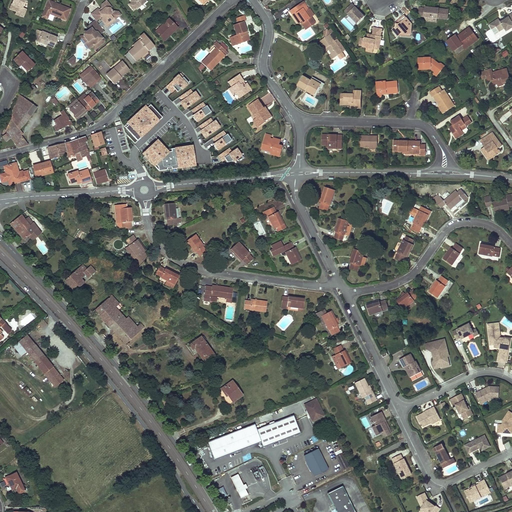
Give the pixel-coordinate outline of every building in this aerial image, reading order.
[(13,0),(9,9),(16,12),(20,14),(23,8),(25,0),(13,0)] [(66,20),(70,9),(58,4),(58,6),(52,4),(53,2),(48,0),(43,14),(48,16),(49,14),(66,20)] [(129,0),(132,2),(129,4),(133,10),(136,8),(137,9),(146,2),(144,0),(129,0)] [(98,9),(91,15),(96,21),(100,18),(105,24),(113,18),(116,19),(120,15),(118,12),(112,11),(110,8),(111,7),(106,1),(102,4),(101,8),(103,10),(100,12),(99,10),(98,9)] [(303,2),(296,7),(299,11),(297,12),(293,15),(296,20),(300,17),(307,29),(316,23),(311,17),(314,15),(310,9),(309,10),(303,2)] [(358,11),(351,4),(344,11),(357,24),(364,17),(360,13),(359,14),(358,12),(358,11)] [(419,16),(448,20),(449,10),(434,8),(425,7),(425,8),(420,8),(419,16)] [(20,14),(16,12),(15,14),(23,17),(26,9),(23,8),(20,14)] [(499,19),(489,25),(493,30),(497,27),(500,32),(505,29),(507,31),(511,28),(511,12),(508,15),(509,17),(506,18),(505,17),(503,19),(504,20),(501,22),(500,21),(499,19)] [(396,24),(396,27),(393,29),(398,35),(400,33),(411,34),(412,24),(404,16),(398,21),(400,23),(399,25),(396,24)] [(300,17),(296,20),(299,24),(301,22),(306,30),(307,29),(300,17)] [(116,19),(113,18),(105,24),(107,27),(115,20),(116,19)] [(169,18),(155,31),(163,40),(169,34),(170,35),(178,27),(169,18)] [(96,21),(89,26),(91,27),(89,29),(90,31),(88,32),(85,32),(84,32),(84,36),(88,41),(85,44),(89,49),(92,47),(94,50),(104,42),(104,40),(100,34),(104,31),(96,21)] [(109,29),(112,32),(121,26),(119,22),(109,29)] [(243,22),(234,25),(237,35),(234,36),(237,45),(248,41),(245,33),(247,32),(243,22)] [(380,37),(382,29),(377,28),(373,28),(372,35),(371,35),(370,39),(367,39),(364,38),(364,39),(360,38),(359,46),(363,47),(362,48),(366,48),(373,50),(373,49),(379,50),(381,37),(380,37)] [(451,39),(447,42),(454,52),(462,46),(462,48),(463,47),(465,49),(470,46),(468,42),(475,37),(470,28),(459,35),(460,37),(457,39),(456,37),(455,36),(453,38),(453,37),(451,39)] [(326,37),(320,41),(325,49),(326,48),(328,47),(329,50),(335,58),(343,52),(342,52),(346,50),(340,42),(337,39),(335,41),(330,35),(331,34),(330,33),(328,29),(327,29),(323,32),(326,37)] [(51,34),(42,30),(36,45),(45,49),(46,45),(53,48),(55,43),(57,38),(50,35),(51,34)] [(154,45),(147,36),(145,34),(140,38),(141,39),(142,40),(134,47),(128,52),(129,52),(136,61),(142,56),(148,51),(154,45)] [(88,41),(84,36),(81,38),(81,42),(89,51),(92,52),(94,50),(92,47),(89,49),(85,44),(88,41)] [(475,37),(468,42),(470,46),(478,40),(475,37)] [(133,45),(134,47),(142,40),(141,39),(133,45)] [(216,48),(202,63),(210,71),(217,64),(215,63),(223,54),(222,53),(224,50),(217,43),(214,46),(216,48)] [(22,51),(13,60),(20,66),(21,65),(22,64),(29,71),(35,65),(22,51)] [(129,52),(126,55),(132,63),(136,61),(129,52)] [(223,54),(215,63),(217,64),(225,56),(223,54)] [(431,58),(424,58),(424,61),(418,61),(418,68),(430,67),(430,66),(431,66),(431,69),(435,71),(433,73),(437,76),(445,66),(442,64),(439,64),(433,59),(431,59),(431,58)] [(122,61),(106,75),(114,84),(122,77),(121,77),(119,75),(121,73),(121,74),(128,68),(122,61)] [(22,64),(21,65),(28,72),(29,71),(22,64)] [(130,70),(128,68),(121,74),(121,73),(119,75),(121,77),(130,70)] [(85,71),(79,77),(89,88),(95,82),(97,80),(101,77),(94,69),(90,72),(88,75),(85,71)] [(492,70),(485,72),(487,79),(492,78),(492,80),(494,85),(498,84),(498,86),(504,84),(503,82),(511,80),(507,69),(493,73),(492,70)] [(177,93),(188,84),(180,74),(169,83),(177,93)] [(238,75),(228,82),(232,87),(236,93),(238,92),(241,97),(246,94),(245,92),(250,89),(246,84),(245,85),(243,86),(241,84),(244,83),(238,75)] [(303,76),(298,85),(306,90),(307,88),(316,93),(321,84),(312,79),(311,80),(303,76)] [(386,81),(379,82),(380,88),(377,88),(378,97),(382,97),(382,94),(382,93),(389,92),(389,93),(399,92),(397,81),(386,82),(386,81)] [(439,87),(430,92),(433,97),(434,96),(436,95),(442,104),(440,105),(439,106),(444,113),(455,106),(444,90),(442,91),(439,87)] [(354,94),(343,93),(343,98),(341,98),(340,104),(345,104),(346,103),(351,103),(351,105),(350,108),(361,108),(362,91),(354,90),(354,94)] [(200,99),(195,91),(178,102),(184,110),(200,99)] [(93,92),(80,103),(87,111),(94,105),(100,100),(93,92)] [(442,104),(436,95),(434,96),(440,105),(442,104)] [(19,96),(6,130),(8,132),(3,136),(6,141),(11,137),(18,146),(19,147),(28,145),(27,143),(25,141),(21,135),(23,134),(20,129),(16,124),(21,119),(18,116),(28,102),(19,96)] [(258,100),(249,106),(257,118),(261,125),(266,122),(265,122),(270,119),(266,113),(265,113),(262,110),(264,108),(258,100)] [(82,115),(87,111),(80,103),(79,101),(70,109),(75,115),(74,116),(77,119),(82,115)] [(36,108),(28,102),(18,116),(21,119),(16,124),(20,129),(25,123),(36,108)] [(135,142),(163,117),(151,104),(123,130),(135,142)] [(210,113),(204,104),(191,114),(197,122),(210,113)] [(264,108),(262,110),(265,113),(266,113),(270,119),(272,117),(265,107),(264,108)] [(62,115),(51,122),(53,126),(54,126),(56,124),(60,129),(60,130),(64,128),(68,125),(69,127),(72,124),(63,110),(60,112),(62,115)] [(503,122),(511,115),(511,113),(510,111),(499,118),(503,122)] [(460,116),(451,122),(453,125),(454,127),(450,130),(455,137),(458,134),(460,136),(464,133),(462,130),(467,127),(466,126),(472,122),(468,116),(462,120),(460,116)] [(257,118),(253,120),(258,127),(261,125),(257,118)] [(220,128),(213,119),(198,129),(205,139),(220,128)] [(101,132),(91,136),(93,141),(99,140),(99,141),(103,140),(101,132)] [(493,133),(487,137),(488,139),(484,143),(487,146),(485,147),(481,150),(486,157),(490,155),(492,158),(501,152),(498,148),(502,145),(493,133)] [(229,143),(223,134),(211,143),(217,152),(229,143)] [(337,135),(322,134),(322,145),(326,145),(329,145),(329,147),(328,148),(337,148),(337,135)] [(378,136),(358,135),(358,146),(369,147),(377,147),(378,136)] [(85,137),(70,142),(73,151),(78,149),(78,148),(86,145),(85,143),(87,142),(85,137)] [(487,137),(480,141),(485,147),(487,146),(484,143),(488,139),(487,137)] [(271,139),(265,138),(261,149),(271,152),(270,154),(280,156),(283,146),(279,145),(281,140),(273,138),(273,140),(271,139)] [(99,140),(93,141),(95,148),(98,147),(98,146),(101,146),(104,145),(103,140),(99,141),(99,140)] [(154,169),(157,166),(158,172),(195,167),(192,147),(167,151),(156,140),(141,155),(154,169)] [(414,141),(394,141),(394,151),(404,151),(413,151),(413,153),(420,153),(421,145),(414,145),(414,141)] [(70,142),(49,147),(52,160),(59,157),(58,155),(67,152),(69,159),(75,156),(77,159),(81,157),(79,152),(75,154),(73,151),(70,142)] [(78,149),(73,151),(75,154),(79,152),(81,157),(81,158),(87,156),(90,155),(86,145),(78,148),(78,149)] [(241,158),(235,149),(220,158),(226,167),(241,158)] [(54,173),(53,169),(51,161),(34,166),(37,177),(54,173)] [(16,164),(6,167),(8,174),(6,174),(0,175),(0,178),(1,183),(8,182),(9,185),(29,180),(27,172),(22,173),(23,175),(19,176),(19,175),(16,164)] [(78,172),(68,175),(70,184),(76,182),(80,180),(81,183),(81,184),(81,187),(87,187),(88,186),(87,182),(91,181),(88,170),(79,173),(78,172)] [(100,172),(93,174),(96,184),(109,180),(106,171),(100,173),(100,172)] [(335,190),(325,187),(320,202),(321,202),(319,208),(327,211),(329,205),(330,205),(335,190)] [(440,198),(436,201),(441,208),(446,204),(450,209),(456,204),(463,199),(464,201),(468,198),(461,189),(457,193),(456,191),(444,201),(441,197),(440,198)] [(490,197),(484,199),(486,207),(492,206),(494,213),(509,209),(509,206),(511,205),(511,193),(506,195),(507,199),(492,202),(490,197)] [(175,203),(164,204),(165,220),(167,220),(168,226),(176,225),(176,223),(181,223),(180,218),(176,218),(175,203)] [(431,211),(422,206),(414,223),(411,229),(419,232),(421,227),(423,227),(431,211)] [(273,207),(263,212),(265,217),(268,216),(268,217),(274,229),(276,229),(277,232),(286,228),(278,212),(276,212),(273,207)] [(131,208),(121,209),(122,223),(121,223),(121,226),(123,226),(123,228),(132,228),(131,222),(133,222),(131,208)] [(21,215),(11,224),(25,240),(29,236),(38,229),(33,223),(30,226),(21,215)] [(349,221),(338,218),(334,231),(336,232),(335,238),(342,240),(344,234),(345,234),(349,221)] [(38,229),(29,236),(33,241),(41,233),(38,229)] [(133,235),(126,240),(129,245),(129,246),(125,249),(138,266),(147,256),(144,252),(146,251),(138,239),(137,240),(133,235)] [(195,235),(186,241),(194,252),(196,251),(199,256),(206,252),(202,247),(203,246),(195,235)] [(414,240),(406,236),(405,240),(403,240),(397,252),(398,252),(395,258),(403,262),(406,256),(407,257),(413,245),(412,244),(414,240)] [(290,243),(283,246),(281,242),(271,247),(273,251),(270,252),(273,258),(281,254),(282,256),(284,256),(286,255),(291,264),(301,260),(295,248),(293,248),(290,243)] [(238,243),(230,250),(241,261),(243,260),(247,264),(253,259),(249,254),(238,243)] [(463,248),(456,243),(453,248),(451,247),(443,259),(452,265),(460,253),(463,248)] [(495,245),(481,243),(479,254),(493,256),(499,257),(500,248),(495,247),(495,245)] [(364,252),(354,249),(350,262),(351,263),(349,269),(358,271),(359,266),(360,266),(364,252)] [(83,265),(65,280),(75,292),(85,283),(81,279),(79,277),(83,273),(85,276),(88,278),(96,272),(90,266),(86,269),(83,265)] [(160,267),(155,274),(161,277),(161,278),(167,281),(175,285),(180,275),(166,268),(165,269),(160,267)] [(449,281),(442,276),(438,281),(436,280),(429,291),(438,298),(446,286),(445,286),(449,281)] [(212,287),(206,286),(204,300),(216,302),(217,297),(226,298),(227,296),(232,296),(233,288),(212,286),(212,287)] [(402,296),(397,300),(403,309),(414,300),(419,296),(414,289),(409,293),(408,292),(405,294),(402,296)] [(112,295),(95,310),(100,315),(99,316),(109,327),(110,326),(120,317),(113,309),(115,307),(116,306),(113,303),(117,300),(112,295)] [(288,298),(282,297),(281,305),(281,309),(287,309),(287,306),(303,308),(305,298),(289,296),(288,298)] [(251,301),(245,300),(244,308),(250,309),(250,310),(266,312),(267,302),(251,299),(251,301)] [(380,301),(367,304),(370,315),(383,311),(383,310),(389,308),(386,300),(380,302),(380,301)] [(115,307),(113,309),(120,317),(123,315),(115,307)] [(179,308),(168,318),(170,320),(170,321),(173,318),(181,310),(179,308)] [(324,310),(316,314),(318,318),(322,316),(328,329),(329,329),(332,335),(339,332),(337,326),(338,325),(337,322),(335,319),(331,311),(326,313),(324,310)] [(126,319),(123,315),(120,317),(110,326),(115,332),(129,319),(128,317),(126,319)] [(0,341),(11,331),(1,319),(0,319),(0,341)] [(129,319),(115,332),(120,337),(134,325),(129,319)] [(499,323),(488,324),(490,345),(495,344),(495,347),(500,348),(502,348),(501,353),(500,353),(498,361),(506,363),(510,338),(504,337),(504,338),(500,337),(496,337),(496,331),(500,331),(499,323)] [(134,325),(120,337),(125,343),(143,327),(140,324),(137,327),(134,325)] [(465,325),(451,332),(455,340),(460,338),(461,339),(471,333),(473,337),(478,334),(475,329),(468,332),(465,325)] [(52,367),(27,335),(19,342),(44,374),(55,388),(63,381),(52,367)] [(201,337),(189,345),(192,349),(194,348),(205,363),(215,355),(204,341),(202,338),(201,337)] [(449,356),(444,339),(425,344),(426,349),(432,352),(435,351),(436,357),(433,358),(434,360),(432,363),(434,369),(443,367),(442,363),(447,362),(445,357),(447,356),(449,356)] [(341,345),(333,349),(336,354),(332,356),(336,363),(339,362),(341,367),(351,362),(345,350),(343,350),(341,345)] [(410,354),(399,359),(403,368),(404,367),(406,366),(407,370),(406,370),(409,378),(418,373),(416,369),(418,367),(415,361),(414,362),(410,354)] [(363,378),(354,383),(361,398),(370,394),(371,394),(367,386),(363,378)] [(232,381),(221,388),(224,393),(226,392),(228,395),(233,402),(243,395),(232,381)] [(23,389),(29,396),(32,393),(27,387),(23,389)] [(483,389),(475,394),(480,403),(486,399),(485,398),(489,396),(490,397),(498,398),(499,387),(489,387),(486,388),(486,389),(484,390),(483,389)] [(461,394),(450,399),(453,406),(455,405),(459,414),(460,413),(463,419),(472,415),(469,408),(468,409),(466,406),(464,401),(464,400),(461,394)] [(372,397),(365,400),(367,405),(376,400),(374,396),(372,397)] [(486,399),(480,403),(480,404),(491,398),(498,399),(498,398),(490,397),(489,396),(485,398),(486,399)] [(324,416),(316,399),(304,405),(310,417),(312,416),(315,421),(324,416)] [(424,414),(416,417),(420,424),(421,423),(423,427),(430,423),(431,425),(440,420),(434,407),(425,412),(425,413),(424,414)] [(381,412),(371,417),(375,425),(372,426),(376,435),(387,429),(383,421),(385,420),(381,412)] [(503,424),(499,424),(498,432),(510,433),(511,426),(511,424),(511,413),(509,412),(503,420),(503,424)] [(255,429),(253,424),(207,443),(214,460),(260,441),(262,446),(300,433),(293,415),(255,429)] [(484,435),(465,445),(469,453),(478,448),(480,447),(482,450),(490,447),(484,435)] [(442,444),(433,448),(442,464),(450,460),(442,444)] [(304,456),(314,476),(328,469),(318,449),(304,456)] [(343,453),(336,456),(342,470),(349,467),(343,453)] [(401,456),(392,460),(402,480),(412,475),(409,469),(408,470),(406,466),(407,466),(404,459),(403,460),(401,456)] [(450,460),(442,464),(444,469),(452,464),(451,462),(455,460),(454,458),(450,460)] [(507,475),(499,479),(504,489),(511,485),(511,471),(506,474),(507,475)] [(229,476),(234,487),(241,484),(236,472),(229,476)] [(16,473),(6,478),(9,484),(12,491),(22,486),(16,473)] [(469,489),(465,491),(469,499),(475,496),(477,500),(491,493),(485,480),(478,483),(479,484),(472,488),(473,489),(469,490),(469,489)] [(223,486),(218,489),(222,497),(227,495),(223,486)] [(355,511),(343,486),(327,493),(336,511),(355,511)] [(236,490),(239,496),(246,493),(243,487),(236,490)] [(428,501),(425,494),(417,498),(422,509),(422,510),(424,511),(438,511),(440,510),(436,507),(435,508),(430,504),(429,504),(427,503),(428,502),(428,501)]
